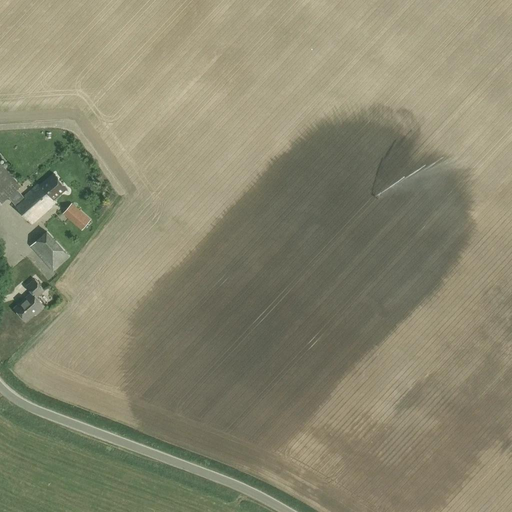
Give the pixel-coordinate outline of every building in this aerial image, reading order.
[(51,204),(68,189),(56,175),(40,189),(39,187),(25,198),(18,189),(21,187),(0,163),(0,205),(10,197),(16,204),(33,224),(53,206),(51,204)] [(25,191),(34,185),(32,181),(23,187),(25,191)] [(82,231),(92,220),(73,204),(63,214),(82,231)] [(46,232),(30,246),(53,271),(69,256),(46,232)] [(37,314),(45,306),(37,297),(45,290),(36,280),(27,287),(33,293),(15,309),(27,321),(36,313),(37,314)]
